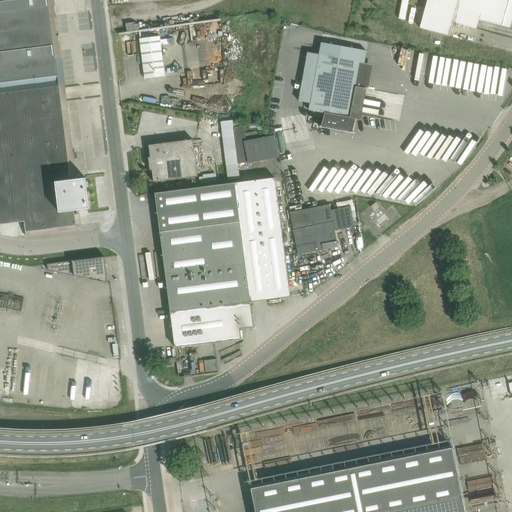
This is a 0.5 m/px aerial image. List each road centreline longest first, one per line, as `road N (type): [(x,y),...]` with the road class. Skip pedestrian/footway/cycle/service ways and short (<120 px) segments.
road 1 (primary): [(511,341),(135,439),(0,446)]
road 2 (unclassified): [(167,404),(222,383),(421,228),(511,120)]
road 3 (unclassified): [(126,235),(97,0)]
road 4 (unclassified): [(167,404),(144,372),(126,235)]
road 5 (unknown): [(35,326),(104,332),(97,284),(40,272)]
road 6 (unclassified): [(0,244),(54,247),(126,235)]
